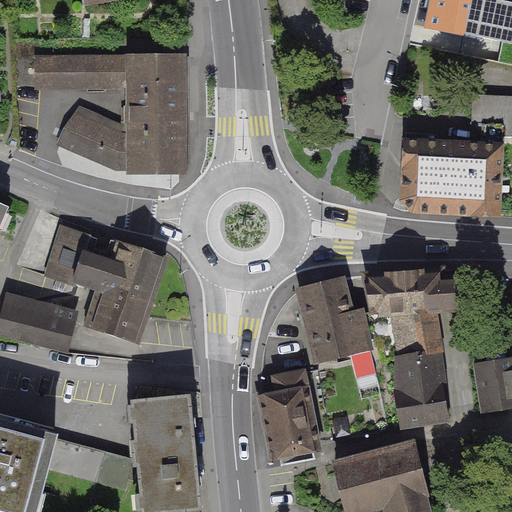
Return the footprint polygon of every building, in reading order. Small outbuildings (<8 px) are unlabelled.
[(433,0),(427,28),(428,28),(511,45),(511,2),(502,1),(502,0),(433,0)] [(117,53),(35,53),(35,87),(117,86),(117,53)] [(180,53),(121,53),(121,113),(180,113),(180,53)] [(180,113),(121,113),(120,119),(77,100),(57,144),(120,172),(179,172),(180,113)] [(503,138),(412,134),(409,209),(500,213),(503,138)] [(89,231),(60,222),(44,275),(73,284),(89,231)] [(113,230),(95,278),(152,298),(169,251),(113,230)] [(455,271),(369,278),(377,312),(435,308),(458,306),(455,271)] [(95,278),(80,322),(136,343),(152,298),(95,278)] [(344,279),(300,291),(318,364),(383,347),(386,362),(397,359),(396,391),(403,428),(450,420),(435,351),(441,350),(435,308),(377,312),(354,312),(344,279)] [(0,336),(61,353),(74,308),(5,288),(0,307),(0,336)] [(511,404),(511,352),(475,358),(482,409),(511,404)] [(305,381),(263,387),(273,458),(316,451),(305,381)] [(198,500),(186,389),(129,395),(141,506),(198,500)] [(0,511),(32,511),(55,420),(0,406),(0,511)] [(133,455),(52,435),(44,470),(124,490),(133,455)] [(416,437),(334,456),(347,511),(385,503),(387,511),(422,511),(433,509),(416,437)]
